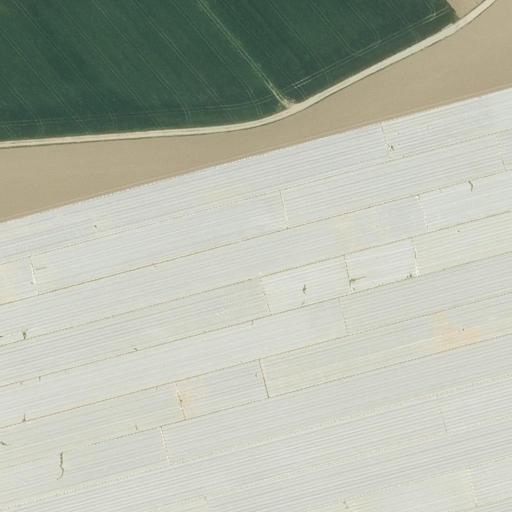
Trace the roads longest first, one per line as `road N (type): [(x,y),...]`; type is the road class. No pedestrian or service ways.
road 1 (track): [(490,0),(440,36),(250,126),(0,145)]
road 2 (track): [(197,0),(292,111)]
